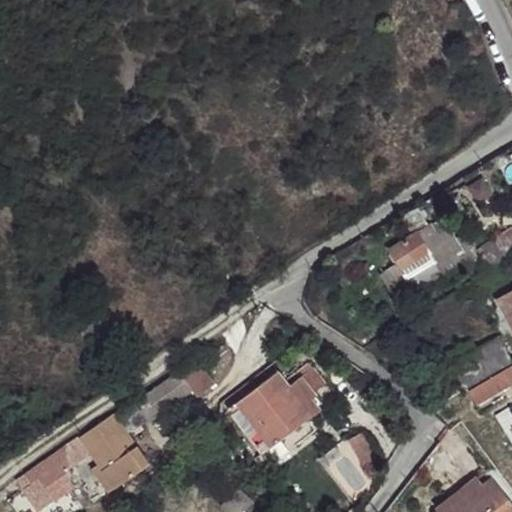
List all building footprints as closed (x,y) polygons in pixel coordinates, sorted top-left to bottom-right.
[(491,191),(483,178),(470,187),(478,199),(491,191)] [(383,274),(394,292),(411,283),(409,280),(455,251),(449,241),(451,240),(447,233),(445,235),(444,233),(439,236),(431,223),(388,249),(397,264),(383,274)] [(511,290),(497,298),(511,326),(511,290)] [(453,363),(467,387),(511,360),(511,359),(500,337),(453,363)] [(214,385),(195,359),(178,371),(180,373),(192,389),(198,397),(214,385)] [(229,409),(263,454),(320,410),(309,396),(325,384),(309,363),(286,381),(279,371),(229,409)] [(511,365),(470,390),(478,404),(511,383),(511,365)] [(180,373),(117,417),(128,433),(192,389),(180,373)] [(79,436),(25,473),(32,483),(40,478),(50,493),(71,478),(69,468),(91,454),(98,464),(115,488),(150,463),(128,433),(117,417),(114,413),(80,437),(79,436)] [(362,432),(352,438),(369,468),(379,463),(362,432)] [(115,488),(98,464),(92,468),(109,492),(115,488)] [(442,506),(447,511),(482,483),(478,477),(442,506)] [(510,511),(511,511),(511,504),(492,479),(484,486),(482,483),(447,511),(510,511)] [(228,511),(241,511),(253,500),(240,488),(222,505),(228,511)]
